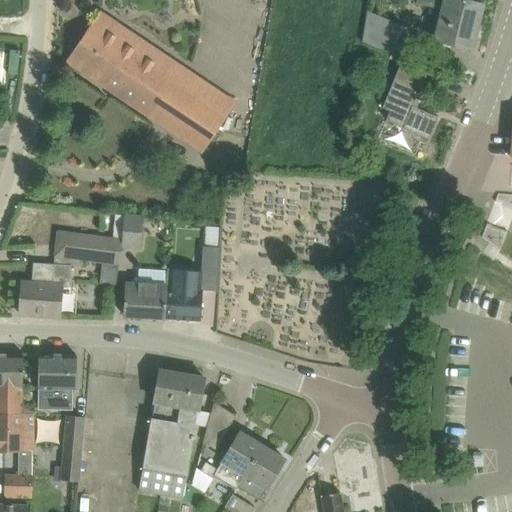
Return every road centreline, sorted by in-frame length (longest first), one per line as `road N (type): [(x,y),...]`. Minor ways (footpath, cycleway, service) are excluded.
road 1 (residential): [(340,394),(129,336),(0,334)]
road 2 (tertiary): [(388,407),(408,304),(448,202)]
road 3 (residential): [(0,202),(31,95),(38,0)]
road 4 (tertiary): [(448,202),(511,26)]
road 5 (residential): [(276,511),(340,394)]
